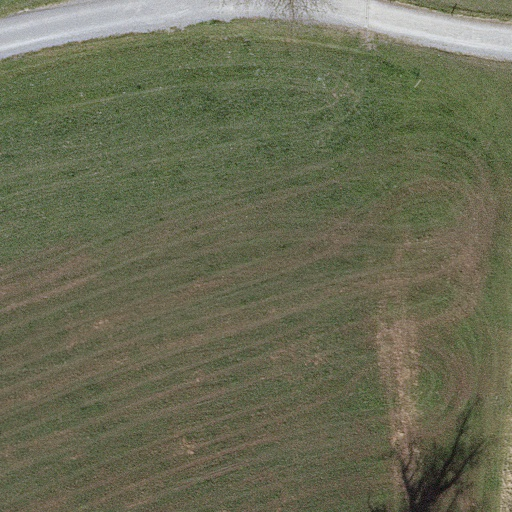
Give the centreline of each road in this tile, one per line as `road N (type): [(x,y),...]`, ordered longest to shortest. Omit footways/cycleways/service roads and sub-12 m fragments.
road 1 (track): [(286,0),(511,44)]
road 2 (track): [(0,43),(209,0)]
